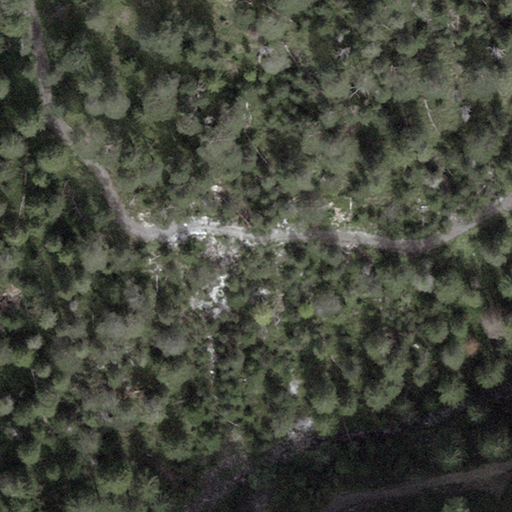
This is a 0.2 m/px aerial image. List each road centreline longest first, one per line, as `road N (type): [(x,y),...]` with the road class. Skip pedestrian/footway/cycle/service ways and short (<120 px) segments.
road 1 (track): [(26,0),(53,124),(95,167),(140,233),(196,225),(260,237),(421,245),(511,203)]
road 2 (track): [(511,465),(329,511)]
